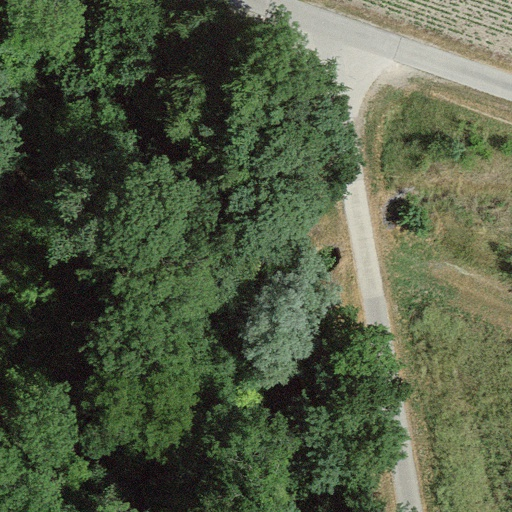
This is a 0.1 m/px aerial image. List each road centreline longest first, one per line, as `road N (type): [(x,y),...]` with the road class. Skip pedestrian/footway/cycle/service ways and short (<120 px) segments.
road 1 (track): [(347,22),(415,511)]
road 2 (residential): [(293,0),(511,80)]
